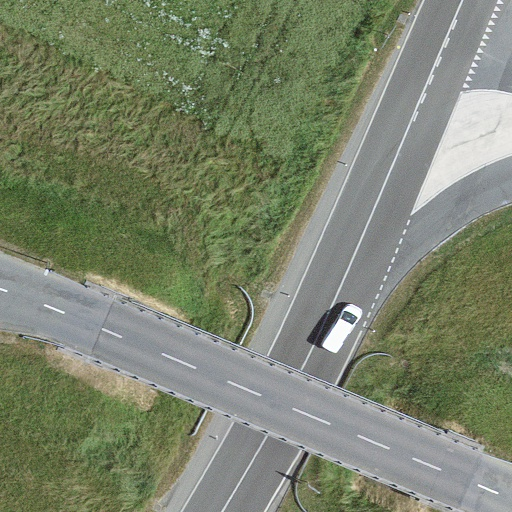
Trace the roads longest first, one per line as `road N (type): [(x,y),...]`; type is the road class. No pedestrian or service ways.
road 1 (tertiary): [(511,498),(0,289)]
road 2 (primary): [(345,281),(222,511)]
road 3 (primary): [(442,50),(345,281)]
road 4 (tertiary): [(345,281),(463,199),(511,180)]
